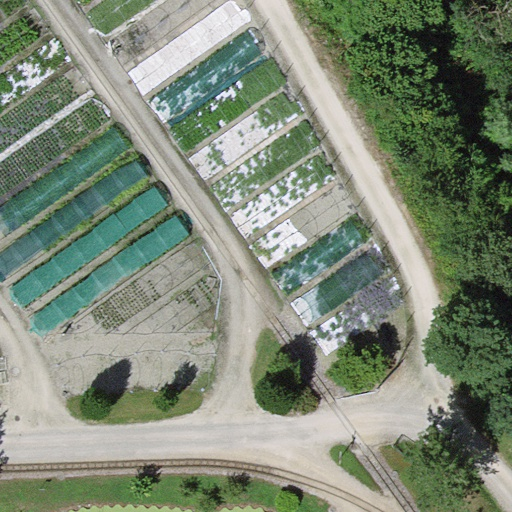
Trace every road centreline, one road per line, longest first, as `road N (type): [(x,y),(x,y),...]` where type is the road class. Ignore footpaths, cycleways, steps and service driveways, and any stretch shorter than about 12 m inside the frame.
road 1 (track): [(309,0),(302,66),(418,281),(408,395),(507,511)]
road 2 (track): [(408,395),(347,423),(244,435),(0,442)]
road 3 (track): [(244,435),(309,469),(360,511)]
